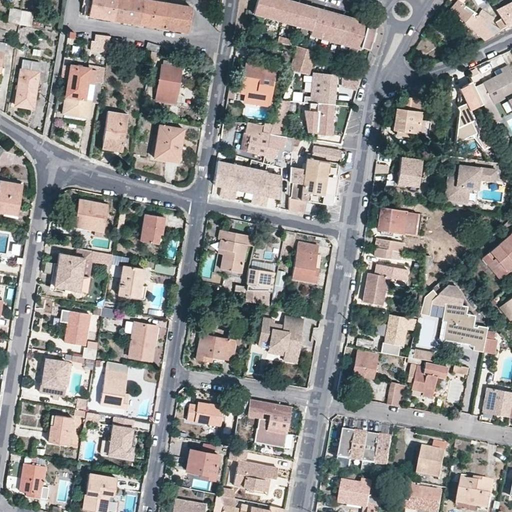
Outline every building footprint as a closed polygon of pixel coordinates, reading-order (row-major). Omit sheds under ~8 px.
[(113,19),(115,0),(91,0),(91,3),(83,2),(83,5),(85,5),(83,15),(113,19)] [(137,23),(141,0),(115,0),(113,19),(137,23)] [(162,28),(166,3),(148,0),(141,0),(137,23),(162,28)] [(360,47),(367,49),(374,26),(365,24),(364,28),(361,27),(361,26),(355,24),(356,20),(353,19),(354,18),(347,16),(346,18),(343,17),(344,15),(337,13),(336,15),(334,14),(334,12),(327,10),(327,12),(324,11),(324,9),(305,4),(305,5),(298,3),(299,2),(292,0),(255,0),(252,11),(310,28),(308,34),(348,45),(347,49),(354,51),(355,47),(358,49),(359,49),(360,47)] [(457,0),(455,0),(448,8),(484,39),(493,34),(479,22),(483,18),(477,14),(474,17),(462,7),(464,5),(457,0)] [(511,21),(511,0),(511,1),(510,0),(499,0),(493,4),(495,8),(494,9),(501,18),(496,21),(501,28),(507,24),(511,21)] [(186,31),(190,7),(166,3),(162,28),(186,31)] [(21,10),(10,7),(7,21),(19,24),(21,10)] [(481,9),(477,14),(483,18),(490,22),(493,17),(481,9)] [(19,24),(30,26),(32,12),(21,10),(19,24)] [(493,34),(502,30),(490,22),(483,18),(479,22),(493,34)] [(108,43),(109,36),(95,34),(94,41),(108,43)] [(110,37),(110,44),(122,45),(123,39),(110,37)] [(158,52),(159,46),(147,42),(145,48),(158,52)] [(307,74),(308,71),(313,50),(296,45),(288,69),(293,70),(307,74)] [(39,62),(22,59),(15,105),(32,107),(39,62)] [(155,100),(174,102),(180,68),(179,68),(180,63),(163,60),(162,65),(161,65),(155,100)] [(267,105),(274,67),(245,62),(243,75),(248,76),(246,91),(244,101),(267,105)] [(499,68),(502,73),(490,80),(489,78),(482,82),(492,103),(505,96),(506,96),(507,95),(511,92),(511,75),(506,64),(499,68)] [(90,102),(96,69),(70,65),(68,77),(67,84),(62,112),(84,116),(87,116),(90,102)] [(335,74),(313,72),(310,102),(332,104),(335,74)] [(279,100),(288,100),(292,88),(289,87),(284,86),(279,100)] [(417,132),(419,119),(422,98),(411,97),(395,103),(392,129),(396,130),(408,131),(417,132)] [(506,101),(501,104),(505,113),(511,110),(506,101)] [(332,104),(310,102),(308,102),(307,109),(302,109),(306,131),(317,132),(317,133),(330,134),(332,104)] [(62,112),(61,121),(83,125),(84,116),(62,112)] [(127,115),(107,112),(101,144),(112,146),(112,149),(121,151),(127,115)] [(275,112),(272,123),(269,133),(280,135),(285,119),(278,117),(279,113),(275,112)] [(417,132),(428,134),(430,120),(419,119),(417,132)] [(263,130),(260,130),(261,125),(247,122),(244,132),(250,133),(246,151),(264,155),(268,140),(278,142),(283,143),(282,147),(288,148),(290,137),(280,135),(269,133),(272,123),(265,123),(263,130)] [(178,157),(183,129),(159,125),(153,157),(165,159),(166,155),(178,157)] [(250,133),(244,132),(239,150),(246,151),(250,133)] [(463,150),(463,149),(443,146),(441,154),(461,157),(463,150)] [(312,147),(311,153),(311,159),(338,162),(339,157),(339,150),(312,147)] [(476,159),(477,152),(463,150),(461,157),(476,159)] [(331,203),(338,162),(311,159),(311,153),(307,153),(303,175),(302,184),(292,183),(290,196),(288,197),(288,209),(302,211),(305,199),(317,201),(322,202),(331,203)] [(441,154),(440,163),(450,165),(450,160),(461,161),(461,157),(441,154)] [(416,186),(421,159),(400,156),(396,183),(416,186)] [(227,197),(232,163),(216,161),(212,183),(220,184),(218,195),(227,197)] [(244,189),(249,166),(232,163),(227,197),(234,198),(236,187),(244,189)] [(439,183),(438,197),(460,200),(461,191),(471,182),(471,177),(488,180),(489,168),(452,163),(450,172),(439,183)] [(264,170),(249,166),(244,189),(252,190),(250,200),(258,202),(263,173),(264,170)] [(280,176),(263,173),(258,202),(265,204),(267,194),(277,196),(280,176)] [(294,174),(292,183),(302,184),(303,175),(294,174)] [(20,184),(0,180),(0,211),(13,214),(16,200),(18,200),(20,184)] [(104,221),(107,205),(78,199),(73,225),(94,229),(102,230),(104,221)] [(317,201),(305,199),(302,211),(315,214),(317,201)] [(413,233),(416,213),(379,207),(376,228),(379,228),(391,230),(413,233)] [(161,233),(163,217),(144,214),(140,240),(157,243),(159,233),(161,233)] [(108,222),(104,221),(102,230),(94,229),(94,234),(106,236),(108,222)] [(253,246),(255,236),(220,229),(217,239),(220,239),(218,248),(223,249),(222,254),(219,268),(240,272),(246,244),(253,246)] [(511,230),(489,251),(494,258),(487,264),(498,278),(511,267),(510,266),(511,264),(511,262),(511,261),(511,260),(511,230)] [(64,245),(71,247),(73,236),(65,235),(64,245)] [(313,267),(317,246),(298,242),(291,277),(315,282),(317,272),(312,271),(313,267)] [(399,259),(400,251),(375,247),(373,255),(399,259)] [(110,264),(112,254),(91,250),(91,255),(96,256),(95,261),(110,264)] [(494,258),(489,251),(481,257),(487,264),(494,258)] [(78,290),(84,257),(59,253),(53,286),(69,289),(78,290)] [(373,272),(367,272),(363,296),(369,297),(368,302),(381,304),(384,281),(385,275),(405,278),(407,266),(375,261),(373,272)] [(143,269),(122,265),(117,294),(138,298),(140,285),(143,269)] [(270,291),(273,273),(247,269),(245,283),(246,284),(246,288),(245,301),(255,302),(267,304),(267,290),(270,291)] [(472,328),(474,314),(465,313),(466,306),(444,302),(441,320),(445,321),(442,338),(469,343),(469,342),(473,343),(472,349),(482,351),(484,336),(486,326),(476,325),(476,328),(472,328)] [(510,320),(511,317),(511,312),(504,302),(498,306),(510,320)] [(115,318),(117,309),(103,307),(102,316),(115,318)] [(64,342),(84,345),(89,313),(69,310),(68,315),(67,324),(64,342)] [(59,323),(67,324),(68,315),(61,313),(59,323)] [(383,341),(401,344),(405,328),(412,329),(414,318),(389,314),(383,341)] [(301,333),(299,333),(302,318),(284,315),(282,327),(273,325),(274,318),(262,316),(258,344),(284,348),(283,359),(296,361),(301,333)] [(150,359),(153,344),(149,343),(152,325),(134,322),(128,356),(150,359)] [(227,334),(227,338),(200,333),(196,358),(207,360),(208,355),(212,356),(232,360),(237,336),(227,334)] [(495,338),(484,336),(482,351),(493,352),(495,338)] [(372,348),(373,340),(358,337),(357,346),(372,348)] [(429,360),(431,352),(414,347),(412,355),(429,360)] [(84,348),(82,356),(85,357),(95,359),(96,349),(84,348)] [(372,377),(374,366),(374,362),(376,353),(357,349),(352,373),(364,375),(372,377)] [(45,359),(43,377),(46,377),(45,383),(42,383),(40,382),(38,391),(63,395),(65,386),(62,385),(66,362),(45,359)] [(447,367),(425,362),(425,366),(412,364),(409,380),(414,381),(413,388),(423,391),(422,394),(433,397),(437,376),(445,377),(447,367)] [(122,395),(123,392),(126,373),(105,370),(100,404),(125,408),(127,396),(122,395)] [(352,373),(350,380),(362,382),(364,375),(352,373)] [(387,404),(400,406),(404,384),(391,382),(387,404)] [(508,416),(511,393),(511,391),(485,387),(482,408),(491,409),(490,412),(508,416)] [(249,399),(247,410),(261,412),(263,401),(249,399)] [(219,424),(222,406),(198,401),(197,405),(189,404),(187,419),(219,424)] [(261,412),(269,414),(270,407),(271,407),(272,403),(263,401),(261,412)] [(270,407),(269,414),(268,419),(266,429),(286,433),(290,406),(272,403),(271,407),(270,407)] [(99,412),(86,410),(83,425),(88,426),(88,421),(97,422),(99,412)] [(71,418),(54,415),(52,424),(50,425),(47,440),(67,443),(71,418)] [(289,434),(286,433),(266,429),(268,419),(258,417),(257,427),(255,427),(253,441),(283,446),(290,447),(293,434),(289,434)] [(132,427),(112,423),(107,453),(130,457),(132,445),(129,445),(132,427)] [(363,458),(367,434),(362,433),(362,434),(355,433),(356,431),(355,431),(350,456),(363,458)] [(375,460),(379,436),(374,435),(374,436),(367,435),(368,434),(367,434),(363,458),(375,460)] [(387,462),(391,438),(386,437),(386,438),(380,437),(380,436),(379,436),(375,460),(387,462)] [(417,473),(440,478),(446,442),(434,440),(432,448),(421,446),(417,473)] [(253,441),(252,447),(282,453),(283,446),(253,441)] [(262,478),(265,465),(243,461),(246,449),(232,446),(229,445),(227,459),(238,461),(234,484),(257,488),(259,478),(262,478)] [(213,478),(218,454),(189,448),(185,469),(200,472),(199,476),(213,478)] [(44,466),(23,463),(18,490),(26,491),(31,492),(31,495),(46,498),(48,487),(42,486),(44,466)] [(114,477),(88,474),(83,508),(94,510),(94,508),(104,509),(107,493),(111,494),(114,477)] [(434,511),(437,511),(441,491),(408,486),(408,480),(385,476),(383,487),(397,489),(397,491),(402,491),(400,503),(408,504),(408,508),(418,510),(427,511),(434,511)] [(488,508),(493,480),(473,476),(473,480),(468,479),(460,477),(456,499),(477,503),(477,506),(488,508)] [(362,479),(361,484),(342,480),(339,502),(364,506),(368,507),(367,511),(376,511),(378,505),(380,506),(381,499),(369,497),(371,480),(362,479)] [(234,497),(235,491),(222,487),(220,494),(234,497)] [(202,511),(204,504),(178,500),(175,511),(202,511)] [(270,505),(270,508),(241,503),(239,508),(238,511),(283,511),(284,508),(270,505)]
